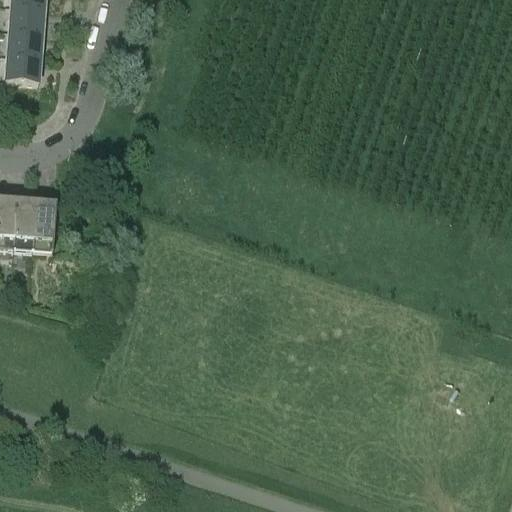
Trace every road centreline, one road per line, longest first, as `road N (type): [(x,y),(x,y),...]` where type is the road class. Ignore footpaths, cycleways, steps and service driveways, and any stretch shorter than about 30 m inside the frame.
road 1 (unclassified): [(0,416),(296,511)]
road 2 (residential): [(0,159),(57,164),(69,152),(115,0)]
